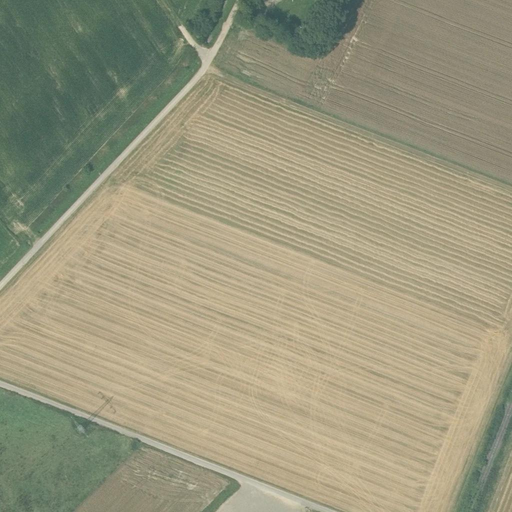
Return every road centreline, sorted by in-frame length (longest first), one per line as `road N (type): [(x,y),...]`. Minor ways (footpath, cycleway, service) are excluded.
road 1 (track): [(324,511),(0,385)]
road 2 (track): [(204,68),(511,191)]
road 3 (track): [(0,285),(204,68)]
road 4 (track): [(452,511),(511,363)]
